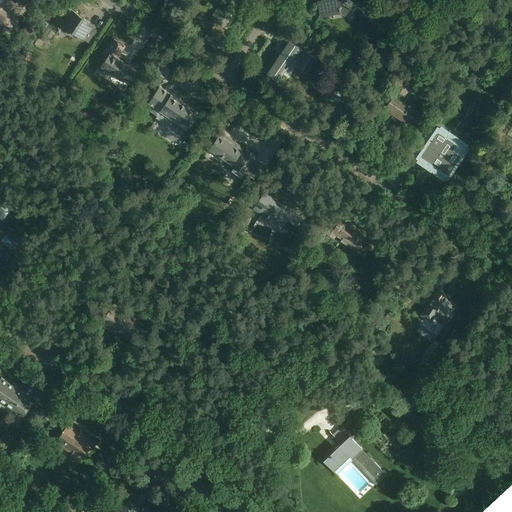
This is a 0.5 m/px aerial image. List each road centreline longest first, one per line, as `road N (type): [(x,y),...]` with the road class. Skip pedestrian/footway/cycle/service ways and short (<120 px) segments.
road 1 (residential): [(511,279),(223,82)]
road 2 (residential): [(267,511),(0,325)]
road 3 (residential): [(223,82),(101,0)]
